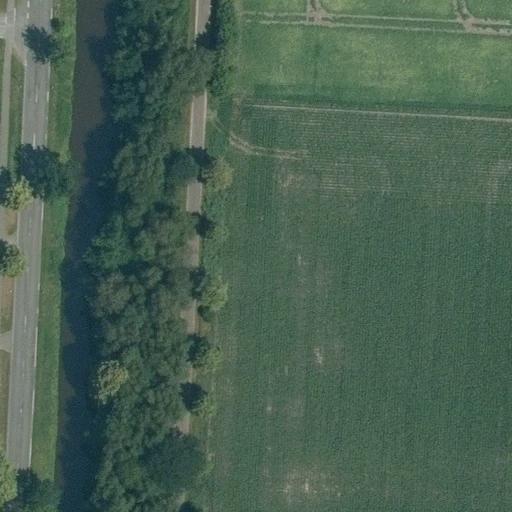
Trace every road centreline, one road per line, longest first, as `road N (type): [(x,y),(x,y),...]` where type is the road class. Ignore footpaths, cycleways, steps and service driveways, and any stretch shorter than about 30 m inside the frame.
road 1 (residential): [(162,511),(193,0)]
road 2 (tertiary): [(14,511),(39,25)]
